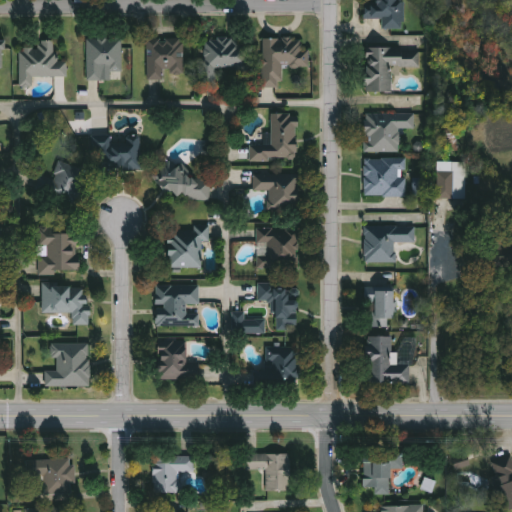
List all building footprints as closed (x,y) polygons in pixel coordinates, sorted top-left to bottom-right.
[(383,30),(383,19),(365,19),(365,4),(376,4),(376,0),(404,0),(404,30),(383,30)] [(87,38),(123,38),(123,72),(103,72),(103,81),(88,81),(87,38)] [(262,38),(309,39),(309,68),(283,68),(283,87),(261,87),(262,38)] [(148,39),(185,39),(185,72),(165,72),(165,80),(148,80),(148,39)] [(203,40),(248,39),(248,68),(217,69),(217,84),(203,84),(203,40)] [(33,77),(33,86),(20,86),(20,48),(39,48),(39,41),(57,41),(57,60),(68,60),(68,77),(33,77)] [(393,92),(366,92),(367,49),(421,49),(421,68),(393,68),(393,92)] [(239,161),(239,145),(272,145),(272,114),(299,114),(300,160),(239,161)] [(365,152),(366,114),(415,114),(415,129),(401,129),(401,153),(365,152)] [(447,152),(459,150),(455,128),(443,130),(447,152)] [(140,134),(142,170),(100,172),(99,136),(140,134)] [(365,197),(365,158),(407,158),(407,197),(365,197)] [(76,203),(48,193),(59,161),(87,171),(76,203)] [(465,163),(465,199),(439,198),(440,163),(465,163)] [(211,178),(211,199),(163,199),(162,168),(188,168),(188,179),(211,178)] [(269,191),(254,191),(254,175),(301,175),(301,212),(269,212),(269,191)] [(423,196),(424,178),(413,177),(412,196),(423,196)] [(415,227),(415,244),(396,243),(396,264),(365,263),(365,227),(415,227)] [(202,269),(169,268),(169,228),(210,229),(210,242),(202,242),(202,269)] [(258,269),(258,229),(298,229),(298,269),(258,269)] [(80,232),(80,274),(39,275),(39,233),(80,232)] [(511,246),(511,268),(494,269),(494,247),(511,246)] [(300,284),(299,331),(275,331),(275,302),(258,301),(259,283),(300,284)] [(90,326),(73,326),(72,314),(42,314),(42,285),(90,284),(90,326)] [(157,327),(157,286),(200,286),(200,327),(157,327)] [(396,292),(396,327),(371,327),(371,292),(396,292)] [(234,314),(246,314),(246,319),(267,319),(267,334),(234,334),(234,314)] [(368,337),(392,338),(391,365),(410,365),(410,385),(367,384),(368,337)] [(56,371),(56,359),(52,359),(52,343),(91,343),(91,387),(46,387),(46,371),(56,371)] [(188,343),(188,364),(197,364),(197,380),(159,380),(159,343),(188,343)] [(267,365),(267,345),(299,345),(299,386),(270,386),(270,365),(267,365)] [(404,470),(391,470),(391,490),(365,490),(365,451),(404,451),(404,470)] [(454,470),(470,465),(467,453),(451,458),(454,470)] [(267,492),(267,471),(247,471),(247,455),(292,455),(292,492),(267,492)] [(511,510),(508,511),(493,461),(511,455),(511,510)] [(154,494),(154,457),(195,457),(195,474),(179,474),(179,494),(154,494)] [(45,495),(45,477),(27,477),(27,460),(75,460),(76,495),(45,495)]
